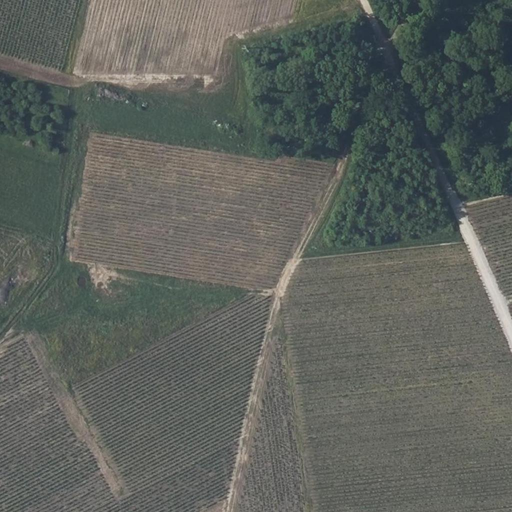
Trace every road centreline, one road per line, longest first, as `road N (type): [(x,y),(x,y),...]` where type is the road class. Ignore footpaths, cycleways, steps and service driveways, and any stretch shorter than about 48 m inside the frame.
road 1 (track): [(228,511),(273,308),(363,90),(374,24)]
road 2 (track): [(511,333),(363,0)]
road 3 (track): [(0,341),(57,260),(89,0)]
road 4 (track): [(273,308),(306,511)]
road 5 (track): [(21,314),(118,495)]
